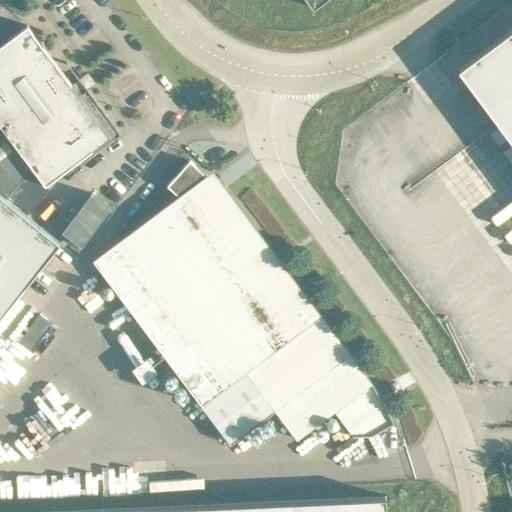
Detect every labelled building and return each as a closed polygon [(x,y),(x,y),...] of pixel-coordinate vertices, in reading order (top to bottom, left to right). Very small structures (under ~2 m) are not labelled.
[(85,163),(105,146),(121,134),(79,78),(71,83),(27,24),(8,38),(5,33),(9,31),(8,30),(0,35),(0,315),(60,241),(5,197),(35,171),(49,187),(81,159),(85,163)] [(511,27),(458,68),(511,141),(511,27)] [(115,242),(93,259),(109,281),(119,274),(135,294),(125,301),(147,330),(169,314),(223,386),(245,369),(248,372),(202,406),(230,443),(275,410),(296,438),(356,394),(372,382),(282,263),(279,258),(226,187),(223,184),(217,176),(214,171),(212,169),(210,171),(206,174),(189,159),(176,174),(167,184),(178,195),(115,242)] [(38,312),(16,342),(27,351),(50,321),(38,312)] [(393,421),(386,410),(384,405),(376,390),(372,384),(336,411),(352,434),(372,432),(381,427),(393,421)] [(386,511),(385,495),(21,511),(386,511)]
